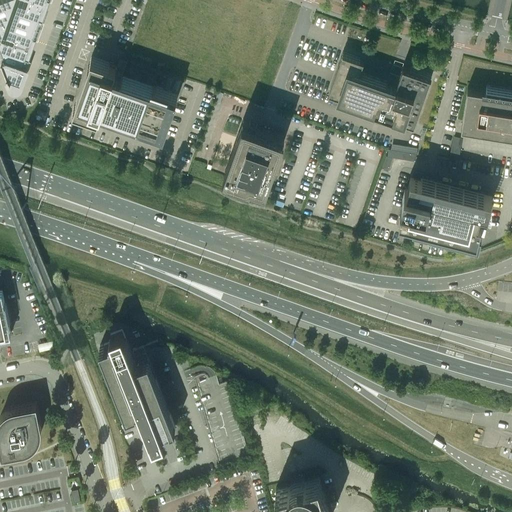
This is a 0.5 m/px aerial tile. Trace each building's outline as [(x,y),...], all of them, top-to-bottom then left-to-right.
[(0,0),(0,48),(4,59),(4,60),(2,60),(1,60),(7,75),(6,75),(8,80),(10,79),(10,78),(20,82),(26,66),(25,66),(25,67),(23,66),(26,57),(28,58),(28,59),(32,48),(36,36),(35,37),(33,36),(36,27),(40,18),(42,19),(41,20),(42,20),(46,9),(49,0),(0,0)] [(219,0),(173,0),(154,53),(257,90),(282,22),(238,6),(239,4),(227,0),(222,0),(222,1),(219,0)] [(328,92),(375,108),(414,122),(431,73),(407,65),(407,66),(403,64),(397,82),(392,80),(388,79),(388,81),(359,71),(364,59),(360,58),(360,57),(343,51),(328,92)] [(139,124),(163,133),(178,93),(153,84),(153,86),(123,75),(122,75),(123,70),(119,69),(116,68),(116,67),(115,67),(116,65),(91,56),(73,108),(98,117),(101,107),(109,110),(108,112),(110,113),(110,112),(140,123),(139,124)] [(467,86),(461,127),(511,134),(511,90),(486,87),(486,89),(467,86)] [(243,118),(223,173),(250,183),(251,180),(266,185),(285,133),(243,118)] [(202,145),(197,156),(203,158),(207,147),(202,145)] [(415,160),(416,152),(388,148),(387,155),(386,155),(381,168),(388,170),(392,156),(415,160)] [(459,152),(456,151),(451,150),(449,157),(458,159),(458,157),(459,152)] [(492,194),(464,187),(412,174),(412,172),(411,172),(407,188),(404,187),(401,202),(403,203),(397,225),(398,225),(400,220),(413,223),(412,225),(478,242),(481,231),(479,230),(481,222),(477,221),(481,208),(488,210),(492,194)] [(0,288),(0,334),(11,332),(2,288),(0,288)] [(122,329),(110,333),(112,338),(109,339),(110,341),(100,345),(127,414),(137,409),(137,408),(139,407),(153,442),(165,437),(163,432),(166,431),(165,429),(175,425),(149,357),(146,358),(145,356),(140,357),(141,360),(138,361),(138,363),(136,364),(122,329)] [(247,454),(230,378),(219,381),(215,363),(199,367),(200,372),(197,372),(217,460),(247,454)] [(118,420),(124,418),(116,397),(112,398),(118,420)] [(0,440),(2,452),(24,448),(26,447),(28,446),(29,446),(31,445),(33,444),(34,443),(35,441),(37,440),(38,438),(39,437),(39,435),(40,433),(41,432),(41,430),(41,428),(41,426),(41,424),(41,423),(37,400),(15,405),(13,405),(11,406),(10,407),(8,407),(7,408),(5,410),(4,411),(3,412),(2,413),(1,415),(0,416),(0,440)] [(329,511),(319,474),(304,478),(303,478),(301,478),(300,478),(298,478),(297,479),(295,479),(294,480),(293,480),(292,481),(290,482),(276,486),(283,511),(329,511)] [(78,488),(71,489),(74,501),(80,499),(78,488)]
